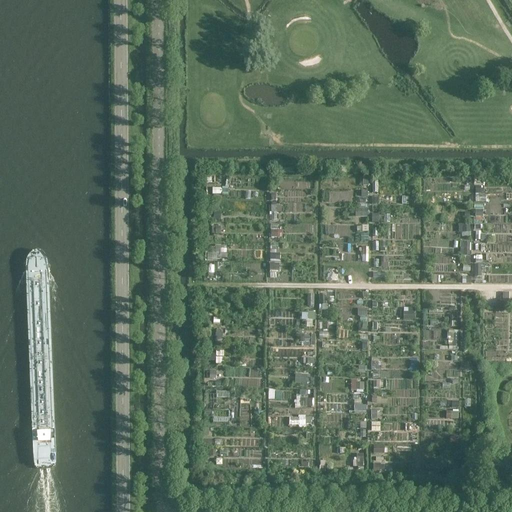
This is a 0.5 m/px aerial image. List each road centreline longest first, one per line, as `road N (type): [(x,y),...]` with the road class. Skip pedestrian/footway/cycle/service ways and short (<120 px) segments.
road 1 (unclassified): [(165,511),(157,0)]
road 2 (tertiary): [(120,0),(124,511)]
